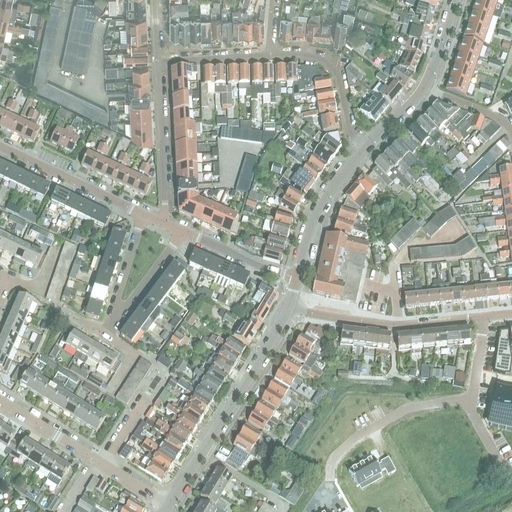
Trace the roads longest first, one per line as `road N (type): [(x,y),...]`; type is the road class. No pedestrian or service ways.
road 1 (residential): [(182,232),(111,336),(102,331),(140,214)]
road 2 (tertiary): [(171,506),(289,310)]
road 3 (residential): [(289,310),(397,323),(482,315)]
road 4 (residential): [(328,476),(339,450),(407,408),(469,398)]
road 5 (residential): [(163,223),(157,62)]
road 6 (residential): [(140,214),(0,146)]
road 7 (residential): [(272,53),(329,62),(339,74),(349,129),(365,148)]
road 8 (tertiary): [(299,279),(314,221),(365,148)]
road 9 (residential): [(299,279),(182,232)]
